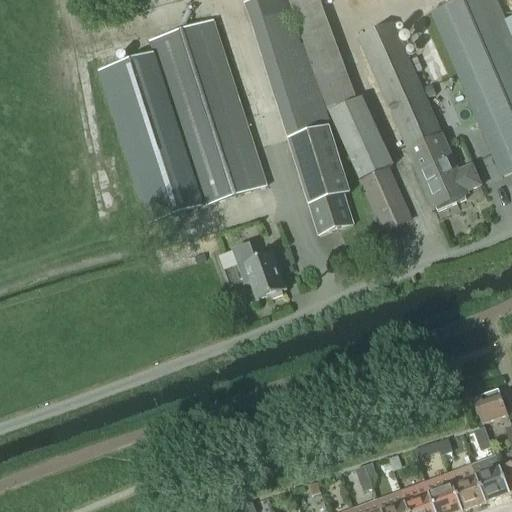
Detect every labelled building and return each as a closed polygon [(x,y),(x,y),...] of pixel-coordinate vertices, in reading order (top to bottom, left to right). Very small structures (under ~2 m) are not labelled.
[(282,0),(264,0),(244,6),(288,144),(328,132),(326,124),(326,123),(282,0)] [(511,174),(511,44),(493,0),(461,0),(430,13),(501,179),(511,174)] [(306,13),(303,4),(292,8),(294,16),(306,13)] [(148,227),(265,190),(211,23),(150,43),(154,55),(98,73),(148,227)] [(354,99),(328,23),(300,33),(327,108),(354,99)] [(440,137),(390,25),(357,41),(408,151),(407,152),(417,174),(416,175),(431,209),(434,208),(437,213),(466,201),(463,195),(480,188),(471,167),(457,172),(441,136),(440,137)] [(392,169),(362,100),(329,114),(360,183),(387,171),(392,169)] [(328,132),(288,144),(318,239),(338,233),(351,229),(341,199),(347,197),(328,132)] [(410,221),(387,171),(360,183),(382,233),(410,221)] [(285,294),(280,280),(271,258),(248,267),(245,260),(238,263),(242,274),(240,275),(246,292),(252,290),(257,304),(270,300),(271,303),(282,299),(281,296),(285,294)] [(507,418),(498,392),(472,402),(482,427),(507,418)] [(510,497),(500,471),(496,459),(471,468),(485,506),(510,497)] [(511,495),(511,466),(500,471),(510,497),(511,495)] [(468,511),(485,506),(471,468),(448,477),(460,511),(468,511)] [(460,511),(448,477),(424,486),(433,511),(460,511)] [(433,511),(424,486),(400,495),(406,511),(433,511)] [(406,511),(400,495),(377,503),(379,511),(406,511)] [(379,511),(377,503),(353,511),(379,511)]
